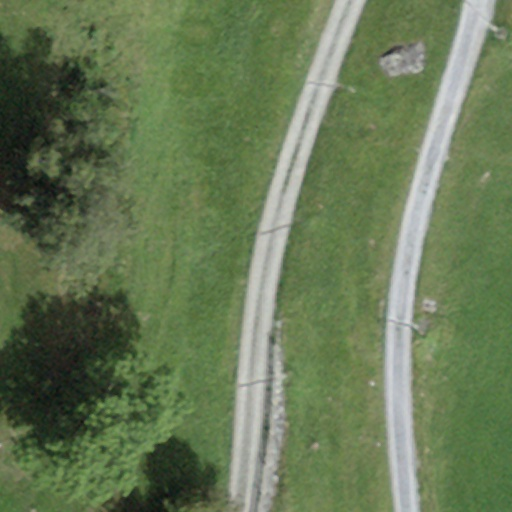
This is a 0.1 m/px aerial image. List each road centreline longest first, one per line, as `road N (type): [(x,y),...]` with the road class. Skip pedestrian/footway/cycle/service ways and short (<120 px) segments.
road 1 (track): [(243,511),(279,209),(353,0)]
road 2 (track): [(479,0),(403,289),(406,511)]
